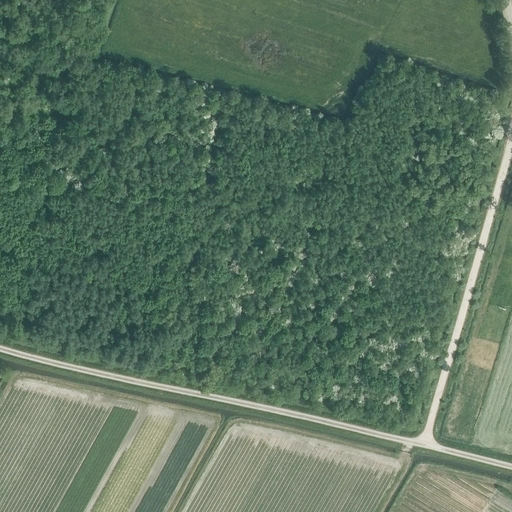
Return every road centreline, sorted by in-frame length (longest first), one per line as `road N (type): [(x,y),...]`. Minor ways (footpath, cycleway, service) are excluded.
road 1 (track): [(0,347),(423,444)]
road 2 (track): [(423,444),(511,141)]
